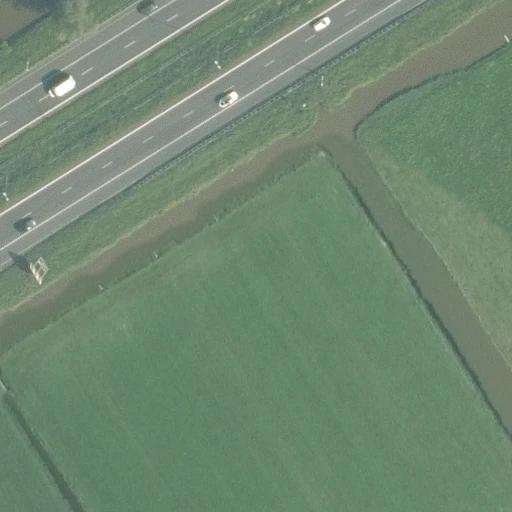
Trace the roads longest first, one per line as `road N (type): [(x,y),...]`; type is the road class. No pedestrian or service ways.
road 1 (motorway): [(0,241),(386,0)]
road 2 (motorway): [(198,0),(0,124)]
